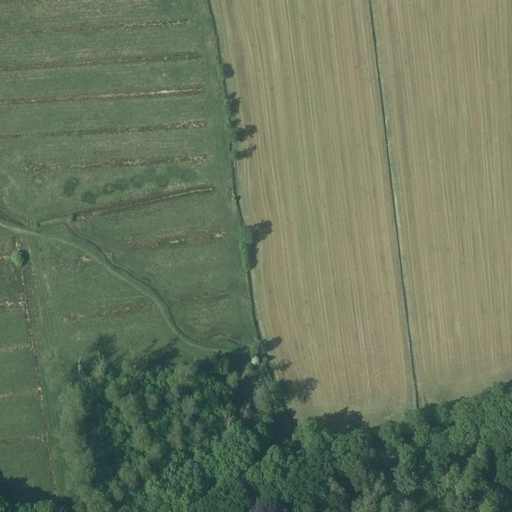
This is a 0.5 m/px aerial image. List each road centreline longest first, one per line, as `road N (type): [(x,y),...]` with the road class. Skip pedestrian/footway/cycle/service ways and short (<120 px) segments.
road 1 (tertiary): [(511,425),(217,511)]
road 2 (track): [(31,214),(64,511)]
